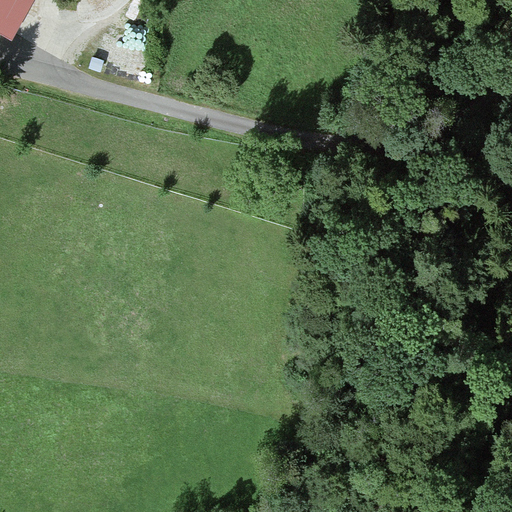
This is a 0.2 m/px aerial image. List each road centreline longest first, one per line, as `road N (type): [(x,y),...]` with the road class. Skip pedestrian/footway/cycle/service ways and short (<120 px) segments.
road 1 (track): [(511,93),(411,143),(341,149),(0,70)]
road 2 (track): [(374,511),(422,373),(412,252),(422,139)]
